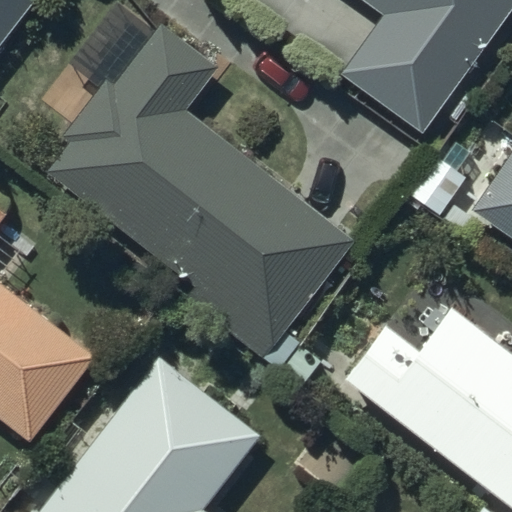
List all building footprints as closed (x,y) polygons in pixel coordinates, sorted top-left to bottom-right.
[(0,0),(0,26),(20,0),(0,0)] [(108,0),(67,53),(99,77),(65,122),(69,125),(44,158),(196,275),(185,289),(259,346),(349,227),(182,99),(212,60),(156,17),(153,20),(126,0),(108,0)] [(419,126),(509,0),(364,0),(378,9),(336,68),(419,126)] [(511,136),(471,197),(511,226),(511,136)] [(0,407),(26,427),(90,342),(0,274),(0,205),(1,204),(0,202),(0,407)] [(384,314),(342,365),(511,495),(511,344),(449,296),(416,338),(384,314)] [(208,511),(196,503),(258,422),(159,346),(30,511),(208,511)]
